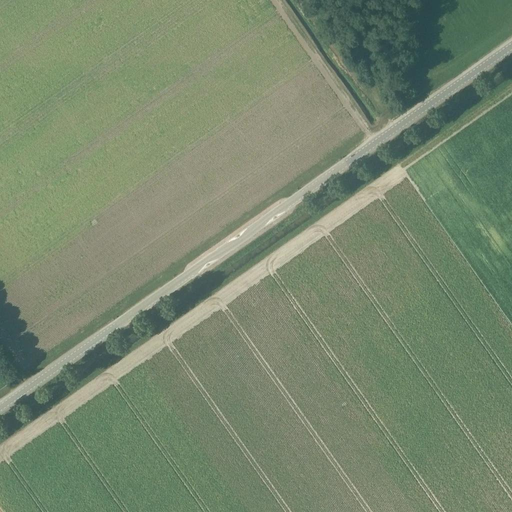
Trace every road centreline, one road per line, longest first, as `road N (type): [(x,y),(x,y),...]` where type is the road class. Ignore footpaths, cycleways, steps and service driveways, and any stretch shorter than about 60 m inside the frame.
road 1 (unclassified): [(0,408),(511,46)]
road 2 (track): [(394,129),(375,102),(346,0)]
road 3 (track): [(375,102),(299,0)]
